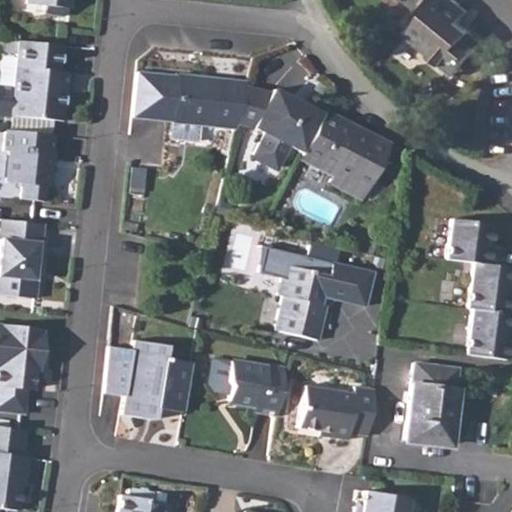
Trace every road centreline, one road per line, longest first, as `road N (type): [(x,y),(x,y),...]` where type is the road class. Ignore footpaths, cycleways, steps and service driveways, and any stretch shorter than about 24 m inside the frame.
road 1 (residential): [(75,453),(120,13)]
road 2 (residential): [(75,453),(326,495),(323,511)]
road 3 (residential): [(511,187),(471,171),(374,106),(312,35)]
road 4 (residential): [(312,35),(120,13)]
road 5 (unknown): [(392,475),(511,474)]
